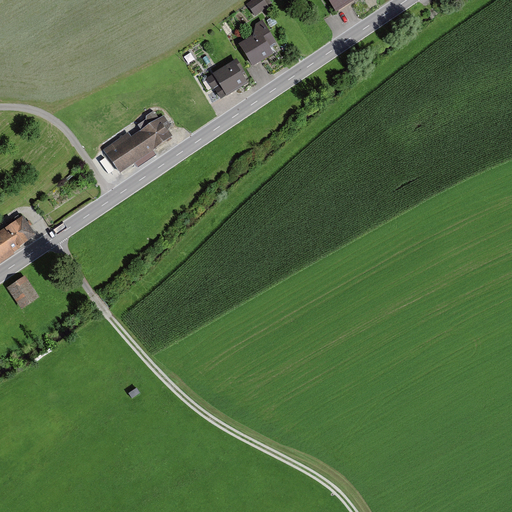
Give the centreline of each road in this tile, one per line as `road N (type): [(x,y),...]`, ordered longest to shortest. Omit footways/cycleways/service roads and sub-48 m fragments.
road 1 (tertiary): [(407,0),(55,237)]
road 2 (unclassified): [(55,237),(105,312),(206,419),(321,479),(351,511)]
